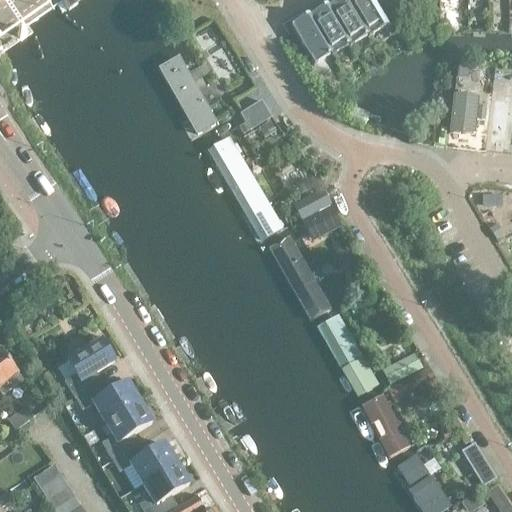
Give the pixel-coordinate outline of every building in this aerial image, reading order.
[(367,36),(349,6),(350,5),(347,0),(342,0),(333,6),(332,4),(327,7),(332,14),(331,15),(349,45),(350,47),(367,36)] [(389,25),(374,0),(347,0),(350,5),(349,6),(367,36),(368,37),(389,25)] [(349,45),(331,15),(332,14),(327,7),(327,8),(314,15),(313,13),(309,16),(314,24),(313,24),(331,54),(332,56),(349,45)] [(331,54),(313,24),(314,24),(309,16),(308,16),(308,17),(290,28),(293,33),(313,66),(314,66),(314,65),(331,54)] [(177,60),(160,70),(198,136),(215,126),(177,60)] [(454,92),(453,132),(479,133),(480,93),(454,92)] [(511,94),(500,92),(489,142),(508,146),(511,126),(511,94)] [(265,140),(283,127),(262,99),(244,113),(265,140)] [(365,128),(369,115),(370,113),(352,107),(347,121),(365,128)] [(229,141),(217,148),(222,157),(215,161),(262,242),(282,230),(229,141)] [(295,204),(314,241),(345,226),(326,188),(295,204)] [(289,241),(270,251),(311,322),(329,311),(289,241)] [(375,386),(337,320),(319,330),(358,396),(375,386)] [(64,386),(75,403),(97,389),(91,380),(115,365),(108,354),(111,352),(103,340),(93,346),(94,349),(68,365),(76,379),(64,386)] [(1,352),(0,352),(0,393),(3,398),(23,383),(19,377),(1,352)] [(390,383),(424,370),(418,354),(383,368),(390,383)] [(104,400),(97,389),(75,403),(82,415),(94,408),(105,426),(139,406),(127,386),(104,400)] [(409,450),(382,398),(363,409),(390,460),(409,450)] [(139,406),(105,426),(114,441),(102,448),(112,464),(134,451),(129,441),(152,427),(139,406)] [(7,423),(15,434),(33,420),(25,409),(7,423)] [(480,444),(466,450),(483,486),(497,480),(480,444)] [(141,462),(134,451),(112,464),(120,477),(131,470),(142,488),(177,467),(165,448),(141,462)] [(415,459),(399,471),(416,496),(412,498),(421,511),(444,511),(449,509),(415,459)] [(177,467),(142,488),(151,502),(139,509),(141,511),(171,511),(166,503),(190,489),(177,467)] [(34,481),(41,493),(61,480),(54,468),(34,481)] [(41,493),(48,503),(68,490),(61,480),(41,493)] [(48,503),(53,511),(55,511),(74,500),(68,490),(48,503)] [(0,511),(2,510),(12,503),(7,496),(0,499),(0,511)] [(55,511),(77,511),(81,510),(74,500),(55,511)] [(203,511),(197,501),(177,511),(203,511)]
